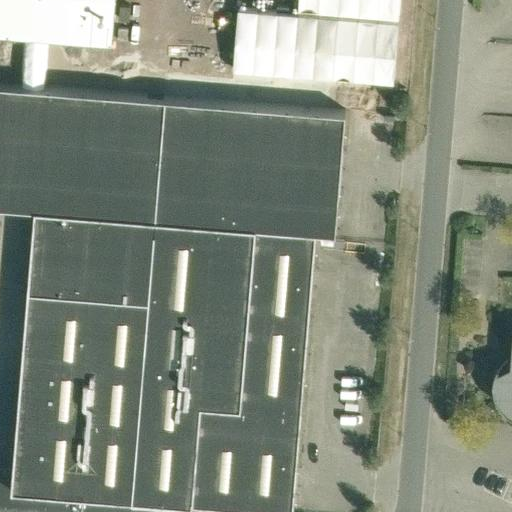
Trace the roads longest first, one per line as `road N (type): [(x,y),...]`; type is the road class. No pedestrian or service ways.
road 1 (unclassified): [(407,511),(448,0)]
road 2 (unknown): [(0,47),(120,57),(183,45),(292,0)]
